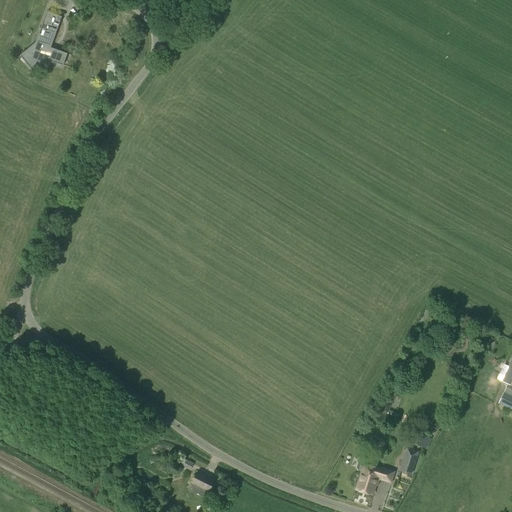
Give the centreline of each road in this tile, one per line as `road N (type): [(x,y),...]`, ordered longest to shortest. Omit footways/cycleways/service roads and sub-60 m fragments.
road 1 (unclassified): [(355,511),(233,462),(48,338)]
road 2 (unclassified): [(156,56),(83,157),(24,304)]
